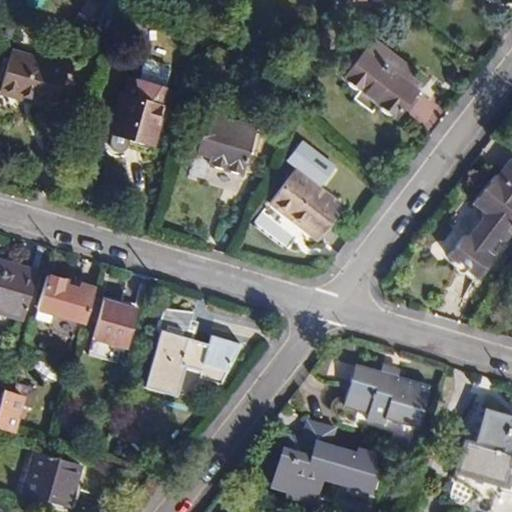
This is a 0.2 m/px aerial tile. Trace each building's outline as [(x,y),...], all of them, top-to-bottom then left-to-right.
[(412,70),(373,41),(343,79),(360,91),(351,102),(368,114),(376,103),(396,118),(416,92),(403,82),(412,70)] [(13,51),(1,89),(35,99),(34,103),(56,110),(68,68),(13,51)] [(240,77),(222,71),(218,84),(236,89),(240,77)] [(165,87),(128,77),(111,131),(109,140),(110,142),(111,144),(116,148),(119,147),(122,144),(126,134),(149,141),(165,87)] [(255,128),(204,114),(193,152),(208,157),(206,164),(242,174),(255,128)] [(511,159),(508,157),(494,176),(494,174),(493,173),(470,204),(479,211),(482,217),(468,237),(459,237),(446,256),(472,277),(490,254),(486,250),(494,239),(500,241),(501,241),(503,240),(511,228),(511,159)] [(341,203),(292,167),(267,203),(316,238),(341,203)] [(235,229),(247,206),(229,197),(217,220),(235,229)] [(0,312),(24,320),(38,272),(0,261),(0,312)] [(95,288),(48,274),(38,307),(86,321),(95,288)] [(123,301),(104,295),(93,335),(126,345),(137,308),(122,304),(123,301)] [(196,312),(165,307),(161,321),(164,322),(146,383),(177,393),(187,363),(202,368),(218,378),(242,346),(212,337),(210,346),(188,338),(196,312)] [(37,359),(31,369),(52,382),(58,372),(37,359)] [(380,362),(377,371),(393,376),(396,367),(380,362)] [(393,376),(377,371),(353,364),(341,404),(366,412),(364,420),(382,425),(384,417),(416,427),(429,386),(393,376)] [(4,390),(0,402),(0,427),(13,432),(24,395),(4,390)] [(511,417),(484,409),(474,444),(462,441),(453,472),(505,487),(510,468),(511,468),(511,417)] [(286,434),(283,446),(278,451),(271,477),(270,486),(272,490),(275,492),(282,494),(281,499),(309,507),(317,480),(364,495),(372,467),(367,465),(371,452),(353,447),(352,451),(327,444),(332,427),(303,418),(298,437),(286,434)] [(79,465),(34,452),(21,494),(67,507),(79,465)]
